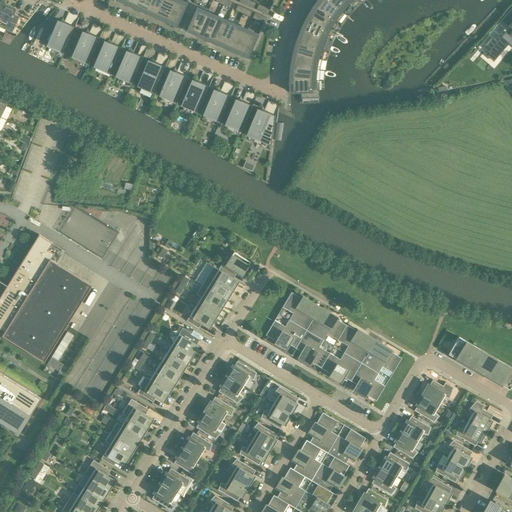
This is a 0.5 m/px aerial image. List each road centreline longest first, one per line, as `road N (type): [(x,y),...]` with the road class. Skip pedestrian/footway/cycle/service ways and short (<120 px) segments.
road 1 (residential): [(275,88),(241,82),(67,1)]
road 2 (residential): [(129,496),(227,339)]
road 3 (residential): [(250,511),(321,396)]
